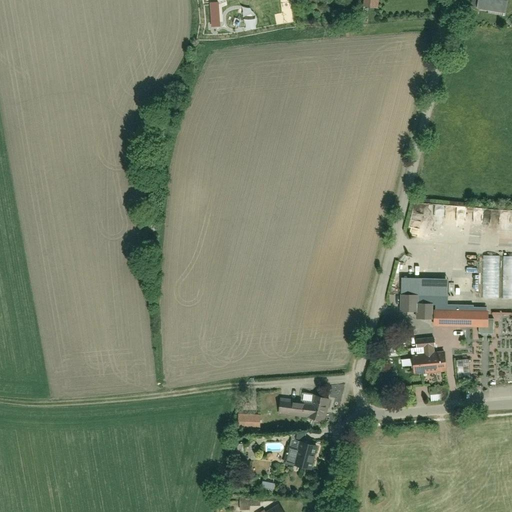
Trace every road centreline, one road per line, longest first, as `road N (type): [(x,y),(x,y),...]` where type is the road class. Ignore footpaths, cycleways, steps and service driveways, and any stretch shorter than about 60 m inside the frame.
road 1 (residential): [(452,0),(359,387),(368,415)]
road 2 (track): [(361,378),(113,402),(0,400)]
road 3 (residential): [(368,415),(511,405)]
